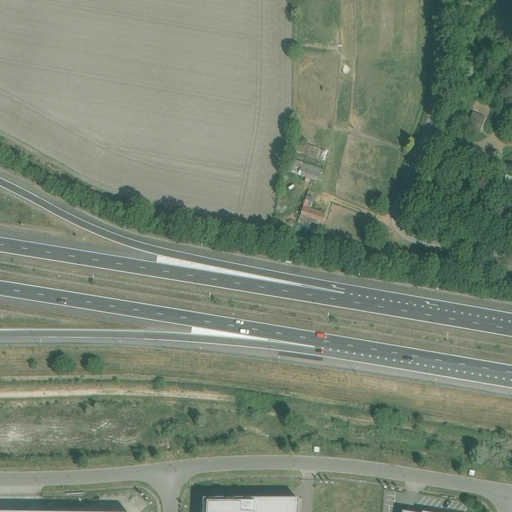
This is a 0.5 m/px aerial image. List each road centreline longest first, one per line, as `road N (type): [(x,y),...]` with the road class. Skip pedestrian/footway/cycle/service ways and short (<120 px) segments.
road 1 (motorway): [(343,300),(127,242),(0,182)]
road 2 (unclassified): [(511,253),(407,233),(398,222),(437,95),(441,0)]
road 3 (motorway): [(343,300),(0,246)]
road 4 (residential): [(511,491),(308,462),(168,468)]
road 5 (motorway): [(0,288),(315,339)]
road 6 (motorway): [(0,334),(315,339)]
road 7 (motorway): [(315,339),(511,373)]
road 8 (motorway): [(511,329),(343,300)]
road 9 (residential): [(168,468),(0,478)]
